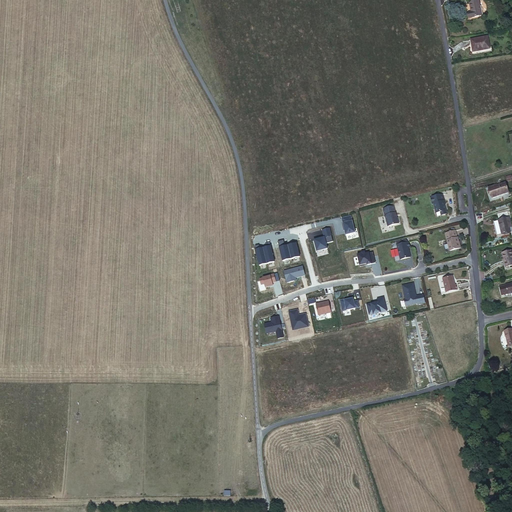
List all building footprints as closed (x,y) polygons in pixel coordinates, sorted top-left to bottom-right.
[(475,3),(466,5),(467,13),(465,14),(466,20),(478,17),(475,3)] [(484,40),(467,44),(471,57),(487,52),(484,40)] [(505,185),(488,190),(491,199),(507,194),(505,185)] [(443,195),(431,198),(433,205),(434,205),(437,214),(441,213),(442,217),(448,215),(445,207),(444,206),(444,205),(445,205),(443,195)] [(397,219),(394,208),(384,210),(388,228),(399,226),(398,220),(397,219)] [(510,218),(499,221),(502,234),(502,235),(510,233),(508,224),(511,223),(510,218)] [(499,221),(494,222),(497,236),(502,234),(499,221)] [(459,240),(457,233),(447,235),(451,253),(462,251),(460,244),(459,244),(459,242),(459,240)] [(398,247),(402,262),(412,260),(409,250),(411,250),(410,244),(409,244),(398,247)] [(511,252),(503,254),(506,269),(511,267),(511,252)] [(454,278),(444,280),(447,294),(458,291),(457,286),(456,287),(454,278)] [(414,284),(404,287),(407,300),(406,300),(407,307),(419,305),(419,306),(426,304),(424,296),(416,298),(416,296),(417,295),(414,284)]
